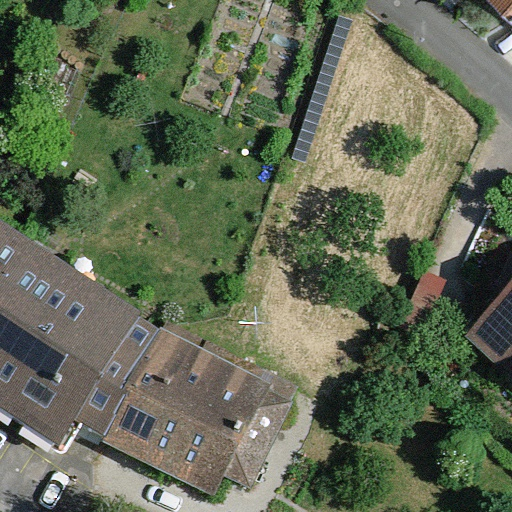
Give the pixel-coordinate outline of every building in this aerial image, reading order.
[(511,0),(490,0),(511,20),(511,0)] [(394,206),(435,223),(475,127),(434,110),(394,206)] [(0,233),(0,425),(46,455),(63,429),(134,320),(0,233)] [(511,273),(454,332),(511,387),(511,273)] [(295,392),(134,320),(63,429),(248,507),(295,392)]
